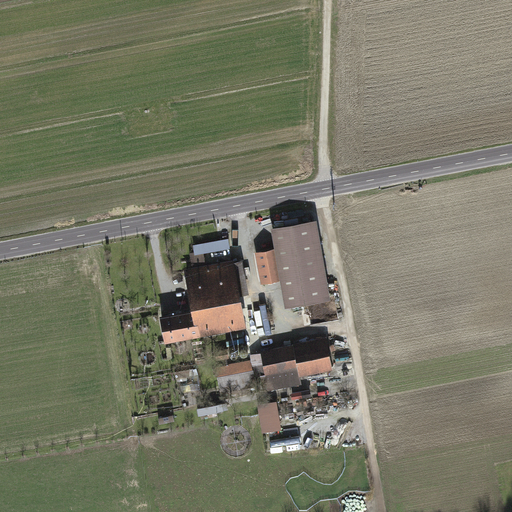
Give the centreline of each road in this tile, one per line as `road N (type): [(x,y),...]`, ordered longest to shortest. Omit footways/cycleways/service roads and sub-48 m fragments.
road 1 (tertiary): [(511,153),(0,251)]
road 2 (track): [(383,511),(321,189),(328,0)]
road 3 (unknown): [(242,204),(280,335)]
